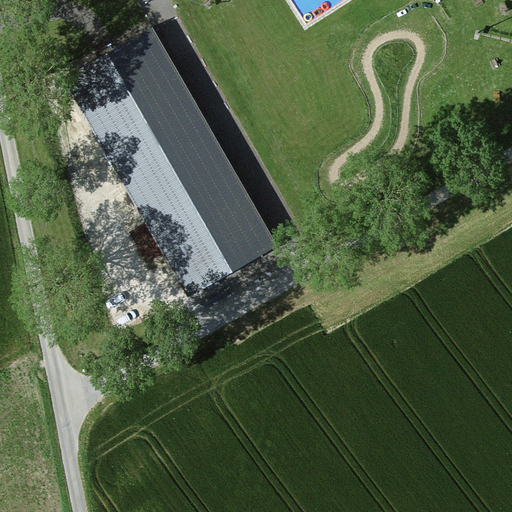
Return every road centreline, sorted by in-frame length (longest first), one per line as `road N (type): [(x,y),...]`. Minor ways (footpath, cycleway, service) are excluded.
road 1 (track): [(511,153),(61,411)]
road 2 (unclassified): [(0,109),(81,511)]
